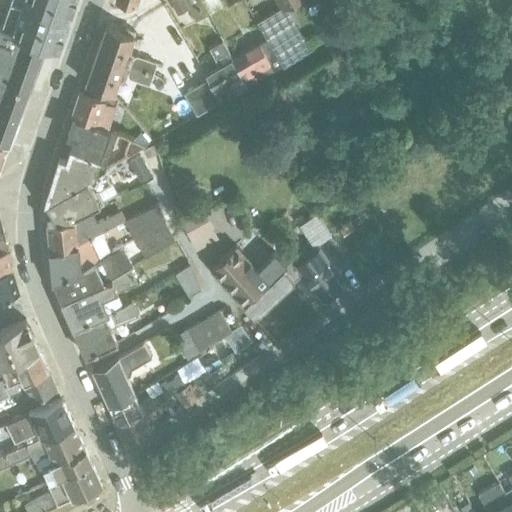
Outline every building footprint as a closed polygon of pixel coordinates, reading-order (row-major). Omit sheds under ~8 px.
[(10,0),(6,13),(62,33),(62,31),(66,21),(73,0),(10,0)] [(202,0),(171,0),(179,12),(190,6),(196,18),(209,11),(202,0)] [(202,0),(209,11),(226,1),(225,0),(202,0)] [(284,4),(275,8),(289,31),(297,26),(284,4)] [(275,8),(257,19),(272,42),(285,62),(309,47),(297,26),(289,31),(275,8)] [(6,13),(2,24),(55,43),(55,44),(57,45),(58,45),(62,33),(6,13)] [(103,33),(96,52),(154,71),(158,60),(137,53),(134,54),(134,56),(132,55),(134,48),(130,47),(136,29),(124,25),(120,27),(106,22),(103,33)] [(2,24),(1,27),(45,42),(57,46),(58,45),(57,45),(55,44),(55,43),(2,24)] [(0,26),(0,76),(29,87),(45,42),(1,27),(0,26)] [(219,62),(205,70),(208,76),(217,90),(231,82),(236,90),(248,83),(232,55),(223,38),(209,44),(219,62)] [(259,39),(232,55),(248,83),(285,62),(272,42),(263,47),(259,39)] [(96,52),(86,81),(114,91),(119,76),(123,78),(126,70),(129,71),(128,73),(129,75),(150,82),(154,71),(96,52)] [(0,136),(9,140),(29,87),(0,76),(0,136)] [(208,76),(197,83),(210,105),(222,98),(217,90),(208,76)] [(79,89),(71,114),(74,115),(109,127),(119,97),(114,91),(86,81),(83,91),(79,89)] [(197,83),(184,90),(197,113),(210,105),(197,83)] [(74,115),(68,133),(76,135),(72,147),(107,162),(118,131),(109,127),(74,115)] [(0,166),(9,140),(0,136),(0,166)] [(130,136),(125,151),(127,154),(146,143),(130,136)] [(55,171),(45,201),(83,180),(104,167),(106,166),(107,162),(72,147),(71,150),(69,155),(68,159),(60,156),(55,171)] [(141,153),(129,159),(141,180),(152,173),(141,153)] [(83,180),(45,201),(51,211),(47,212),(47,221),(76,217),(76,216),(76,214),(101,202),(100,200),(118,191),(104,167),(83,180)] [(158,201),(126,216),(135,237),(166,219),(158,201)] [(368,207),(340,224),(345,234),(356,226),(354,223),(372,212),(368,207)] [(76,217),(47,221),(49,233),(50,248),(64,247),(64,244),(80,242),(102,230),(113,223),(119,220),(125,216),(121,208),(97,219),(92,208),(76,216),(76,217)] [(203,208),(182,220),(187,228),(196,246),(218,234),(203,208)] [(0,249),(9,248),(7,241),(0,211),(0,249)] [(317,211),(305,219),(319,239),(330,231),(317,211)] [(166,219),(135,237),(146,255),(176,237),(166,219)] [(64,247),(50,248),(53,279),(78,269),(82,267),(103,255),(112,250),(102,230),(80,242),(64,244),(64,247)] [(237,242),(211,265),(243,301),(285,264),(288,261),(275,249),(258,265),(237,242)] [(78,269),(53,279),(62,298),(86,287),(112,276),(130,265),(133,263),(123,244),(112,250),(103,255),(82,267),(78,269)] [(285,264),(243,301),(255,314),(296,278),(300,282),(306,278),(313,289),(318,285),(324,294),(341,283),(333,271),(337,269),(320,244),(294,261),(298,267),(291,272),(285,264)] [(9,248),(0,249),(0,270),(12,267),(14,267),(9,248)] [(190,261),(175,271),(189,294),(201,286),(195,271),(190,261)] [(86,287),(62,298),(74,326),(123,303),(117,287),(137,280),(130,265),(112,276),(86,287)] [(0,294),(18,290),(12,267),(0,270),(0,294)] [(123,303),(74,326),(87,353),(113,341),(118,339),(110,324),(138,312),(132,298),(123,303)] [(220,306),(209,313),(221,334),(232,327),(220,306)] [(209,313),(198,319),(210,341),(221,334),(209,313)] [(26,317),(0,328),(0,363),(1,363),(15,355),(16,358),(40,347),(26,317)] [(198,319),(186,326),(199,348),(210,341),(198,319)] [(186,326),(175,333),(187,355),(199,348),(186,326)] [(118,354),(93,367),(109,404),(136,392),(128,374),(131,372),(132,366),(152,355),(143,339),(118,354)] [(0,397),(9,393),(6,384),(48,365),(40,347),(16,358),(15,355),(1,363),(6,374),(0,377),(0,397)] [(144,411),(118,422),(127,442),(155,424),(153,420),(164,413),(162,409),(181,397),(185,403),(200,394),(199,392),(217,380),(216,377),(226,371),(221,363),(210,370),(208,367),(186,382),(168,395),(144,411)] [(48,365),(6,384),(9,393),(26,386),(31,397),(57,385),(48,365)] [(136,392),(109,404),(118,422),(144,411),(168,395),(186,382),(179,372),(160,383),(162,386),(140,401),(136,392)] [(29,411),(6,422),(14,441),(38,430),(40,436),(73,420),(62,395),(28,410),(29,411)] [(40,436),(0,454),(0,467),(31,453),(40,470),(41,470),(47,481),(92,460),(86,447),(73,420),(40,436)] [(29,510),(24,511),(40,511),(73,496),(102,483),(92,460),(47,481),(48,482),(52,489),(25,502),(29,510)] [(500,480),(478,492),(490,511),(487,511),(511,511),(511,500),(511,499),(500,480)]
